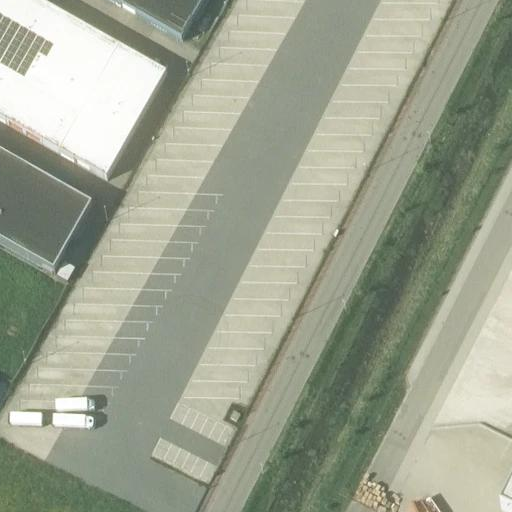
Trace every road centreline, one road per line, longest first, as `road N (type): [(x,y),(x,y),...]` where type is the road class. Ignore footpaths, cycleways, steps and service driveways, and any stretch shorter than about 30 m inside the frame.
road 1 (unclassified): [(480,0),(220,511)]
road 2 (unclassified): [(364,511),(511,217)]
